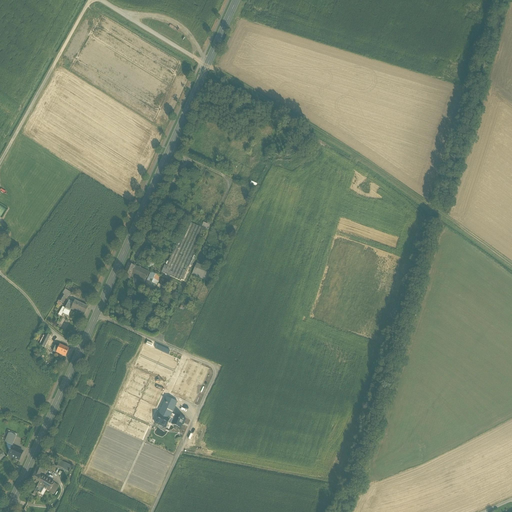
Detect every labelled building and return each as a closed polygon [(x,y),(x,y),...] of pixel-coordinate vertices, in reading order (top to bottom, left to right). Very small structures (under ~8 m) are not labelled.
[(222,162),(219,168),(230,173),(233,167),(222,162)] [(163,273),(163,274),(180,281),(181,280),(192,256),(204,229),(187,222),(166,267),(163,273)] [(192,256),(181,280),(184,282),(196,257),(192,256)] [(198,263),(194,272),(210,279),(214,270),(198,263)] [(133,270),(127,267),(123,276),(129,279),(131,274),(133,270)] [(141,270),(135,267),(133,270),(131,274),(138,277),(141,270)] [(141,270),(138,277),(136,280),(144,283),(148,273),(141,270)] [(150,274),(143,289),(149,292),(157,273),(151,270),(149,274),(150,274)] [(158,274),(150,292),(152,293),(161,275),(158,274)] [(87,307),(74,301),(72,306),(67,304),(64,309),(65,309),(64,309),(65,310),(65,309),(70,312),(71,310),(84,316),(87,307)] [(48,341),(43,339),(40,346),(45,348),(48,341)] [(175,371),(180,360),(168,355),(154,349),(144,344),(140,355),(175,371)] [(154,349),(168,355),(171,350),(156,344),(154,349)] [(68,349),(59,345),(58,348),(55,353),(65,357),(68,349)] [(174,372),(139,356),(134,367),(170,383),(174,372)] [(179,398),(195,362),(185,358),(183,362),(169,393),(179,398)] [(183,362),(180,360),(175,371),(174,372),(170,383),(169,384),(158,407),(152,422),(155,423),(159,414),(166,398),(169,393),(183,362)] [(196,363),(180,398),(194,405),(210,369),(196,363)] [(169,384),(134,368),(123,391),(158,407),(169,384)] [(158,407),(123,391),(115,409),(150,425),(152,422),(158,407)] [(169,393),(166,398),(177,402),(179,398),(169,393)] [(166,398),(159,414),(170,419),(172,415),(177,402),(166,398)] [(152,428),(114,411),(107,427),(145,444),(152,428)] [(170,419),(159,414),(155,423),(166,428),(170,419)] [(186,420),(177,416),(176,417),(172,415),(170,419),(174,421),(172,425),(180,429),(183,422),(184,423),(186,420)] [(16,437),(9,434),(4,443),(7,444),(12,446),(16,437)] [(23,452),(17,450),(11,447),(12,446),(7,444),(6,445),(8,450),(9,451),(7,456),(8,456),(13,458),(19,461),(23,452)] [(65,464),(59,461),(57,467),(62,470),(65,464)] [(41,472),(36,470),(30,482),(35,485),(36,485),(40,475),(41,472)] [(45,479),(40,475),(36,485),(39,487),(40,487),(45,479)] [(54,483),(45,479),(40,487),(49,492),(53,485),(54,483)] [(35,485),(30,495),(34,497),(39,487),(36,485),(35,485)] [(53,485),(49,492),(53,495),(57,487),(53,485)]
